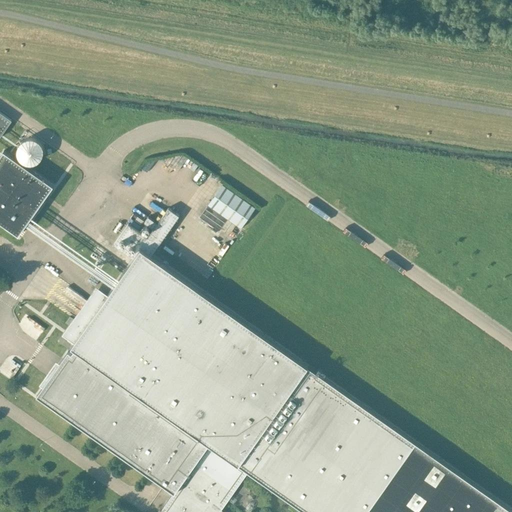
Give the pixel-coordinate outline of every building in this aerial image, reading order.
[(11,121),(11,120),(0,111),(0,136),(2,134),(11,121)] [(35,162),(39,159),(42,156),(43,152),(43,147),(41,143),(39,140),(35,138),(31,137),(26,137),(23,139),(20,142),(18,145),(18,146),(17,150),(18,154),(20,158),(23,160),(27,162),(31,163),(35,162)] [(0,154),(0,221),(18,234),(27,222),(31,216),(46,195),(53,185),(3,150),(2,152),(0,154)] [(222,184),(205,208),(199,217),(219,230),(227,219),(232,222),(240,228),(255,207),(222,184)] [(36,394),(148,473),(174,491),(158,511),(225,511),(221,509),(248,470),(278,491),(307,511),(511,511),(511,509),(307,365),(151,254),(160,242),(179,215),(168,207),(157,223),(148,216),(144,222),(153,228),(147,237),(128,223),(113,244),(133,257),(118,278),(114,284),(107,294),(96,286),(62,334),(73,342),(71,345),(74,348),(71,352),(68,349),(59,363),(56,361),(39,384),(42,386),(36,394)]
